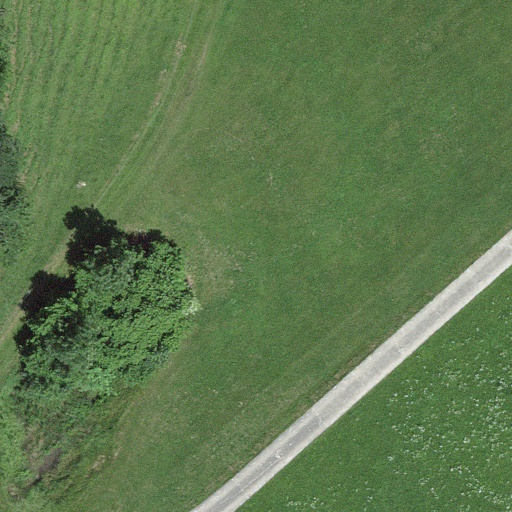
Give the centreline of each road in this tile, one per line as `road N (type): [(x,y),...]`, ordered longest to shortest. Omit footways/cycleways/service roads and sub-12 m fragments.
road 1 (track): [(225,0),(195,83),(0,356)]
road 2 (unclassified): [(211,511),(511,243)]
